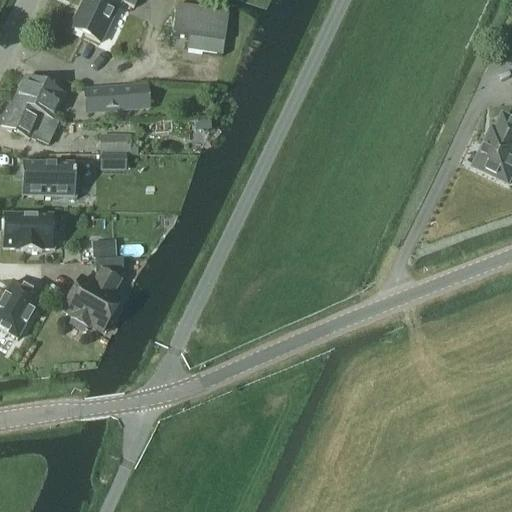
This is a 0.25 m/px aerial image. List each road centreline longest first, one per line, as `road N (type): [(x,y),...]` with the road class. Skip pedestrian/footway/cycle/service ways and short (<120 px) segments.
road 1 (residential): [(151,401),(341,0)]
road 2 (tertiary): [(151,401),(511,259)]
road 3 (tertiary): [(0,422),(151,401)]
road 4 (residential): [(103,511),(151,401)]
